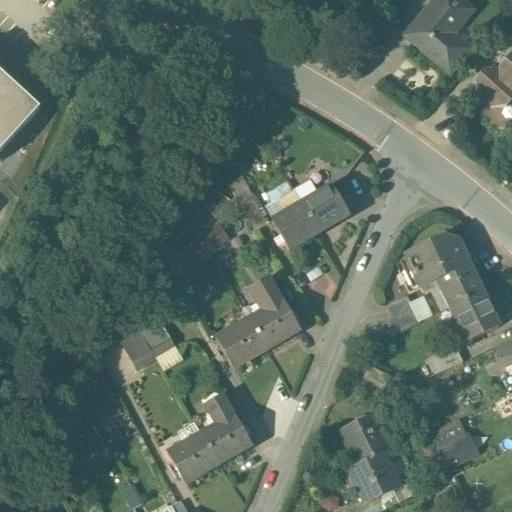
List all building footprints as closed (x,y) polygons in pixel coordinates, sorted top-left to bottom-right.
[(435,0),(434,2),(416,23),(422,29),(410,43),(447,74),(468,50),(447,33),(458,21),(460,23),(470,11),(457,0),(435,0)] [(511,56),(510,56),(497,70),(483,71),(474,81),(475,97),(489,109),(505,108),(511,99),(511,56)] [(0,150),(38,109),(0,75),(0,150)] [(309,182),(293,191),(301,205),(317,195),(309,182)] [(317,195),(301,205),(318,234),(347,216),(330,187),(317,195)] [(267,225),(250,196),(237,203),(254,233),(267,225)] [(301,205),(271,222),(288,251),(318,234),(301,205)] [(219,227),(200,238),(207,250),(226,238),(219,227)] [(200,238),(180,249),(187,262),(207,250),(200,238)] [(444,238),(405,257),(420,288),(436,280),(433,275),(465,260),(456,242),(444,238)] [(465,260),(433,275),(436,280),(449,308),(481,293),(465,260)] [(481,293),(449,308),(465,343),(497,329),(481,293)] [(404,298),(384,307),(390,319),(384,322),(391,337),(419,324),(408,299),(404,298)] [(279,301),(264,311),(265,312),(249,322),(266,351),(297,332),(279,301)] [(158,322),(139,333),(154,359),(174,348),(158,322)] [(249,322),(234,331),(233,329),(216,340),(234,370),(266,351),(249,322)] [(139,333),(120,344),(135,370),(154,359),(139,333)] [(455,349),(428,362),(434,376),(461,363),(455,349)] [(389,377),(368,366),(362,378),(382,389),(389,377)] [(94,388),(103,413),(122,407),(114,382),(94,388)] [(221,397),(204,407),(215,426),(232,416),(221,397)] [(215,426),(199,435),(217,466),(250,447),(232,416),(215,426)] [(389,452),(372,418),(339,434),(355,468),(381,456),(389,452)] [(199,435),(167,455),(184,485),(217,466),(199,435)] [(355,468),(349,471),(357,489),(356,490),(364,506),(397,490),(381,456),(355,468)]
